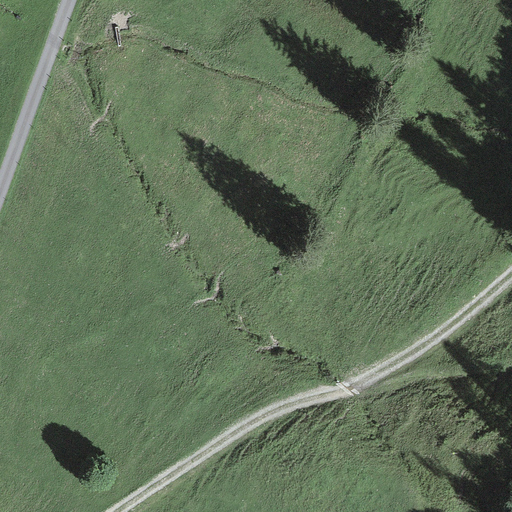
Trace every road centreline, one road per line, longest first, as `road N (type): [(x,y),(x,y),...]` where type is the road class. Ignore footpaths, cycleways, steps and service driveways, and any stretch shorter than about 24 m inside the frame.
road 1 (track): [(120,511),(257,420),(390,368),(447,332),(511,274)]
road 2 (track): [(71,0),(0,193)]
